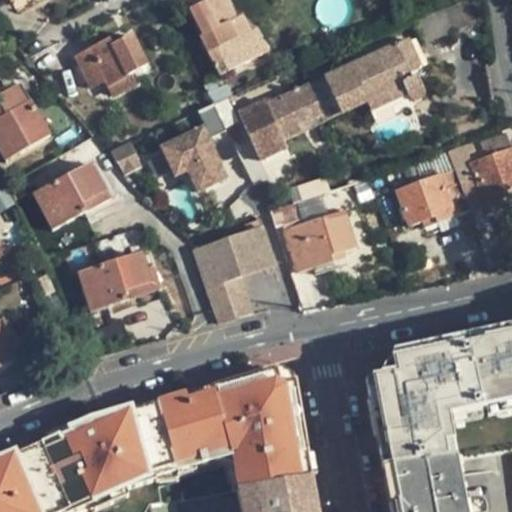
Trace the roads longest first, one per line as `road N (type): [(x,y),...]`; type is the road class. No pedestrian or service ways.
road 1 (residential): [(0,428),(320,328)]
road 2 (residential): [(320,328),(511,285)]
road 3 (residential): [(320,328),(357,511)]
